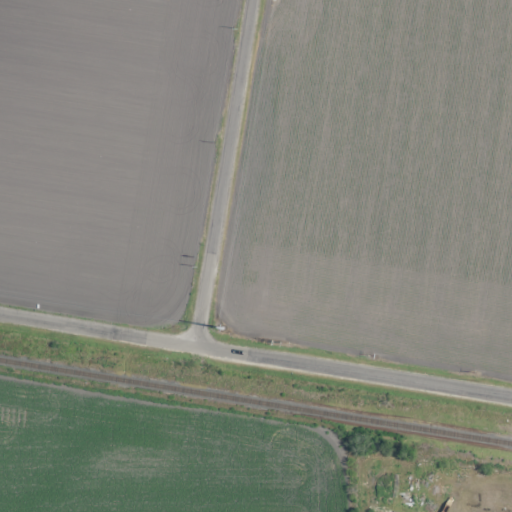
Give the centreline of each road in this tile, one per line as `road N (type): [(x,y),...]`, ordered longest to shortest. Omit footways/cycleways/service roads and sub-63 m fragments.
road 1 (residential): [(511,398),(0,314)]
road 2 (residential): [(194,346),(249,0)]
